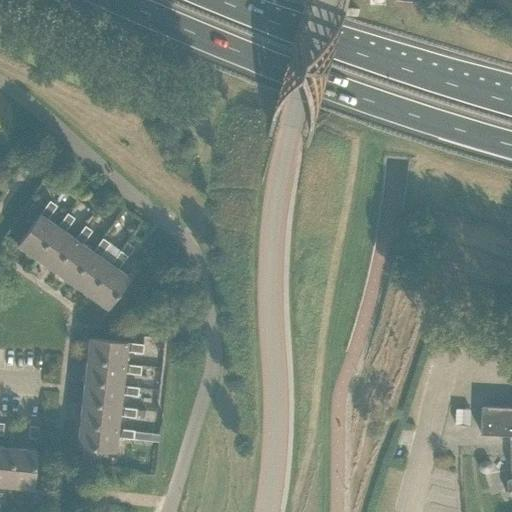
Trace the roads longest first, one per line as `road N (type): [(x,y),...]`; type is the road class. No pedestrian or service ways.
road 1 (unclassified): [(167,511),(209,375),(197,260),(187,239),(0,85)]
road 2 (trunk): [(118,0),(362,100),(511,143)]
road 3 (tertiary): [(265,511),(275,421),(269,293),(293,126)]
road 4 (trunk): [(511,102),(214,0)]
road 5 (tertiary): [(329,0),(293,126)]
